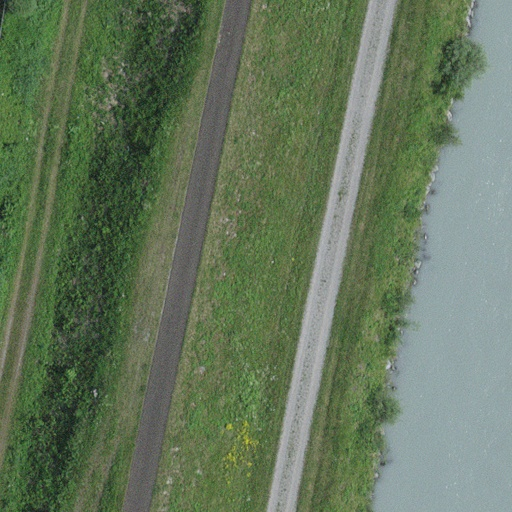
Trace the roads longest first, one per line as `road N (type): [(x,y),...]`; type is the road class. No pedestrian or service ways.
road 1 (track): [(293,511),(396,0)]
road 2 (track): [(242,0),(139,511)]
road 3 (unknown): [(90,0),(0,458)]
